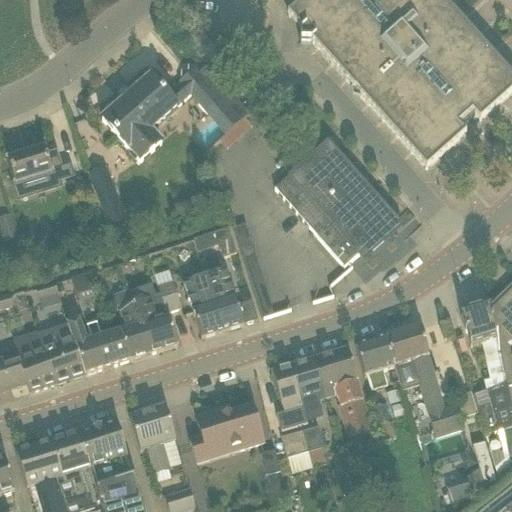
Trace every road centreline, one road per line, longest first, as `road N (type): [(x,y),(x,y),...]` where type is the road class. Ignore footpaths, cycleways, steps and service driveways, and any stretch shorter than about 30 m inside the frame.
road 1 (tertiary): [(0,432),(341,323),(411,291),(469,250)]
road 2 (residential): [(469,250),(247,0)]
road 3 (residential): [(0,106),(33,95),(142,0)]
